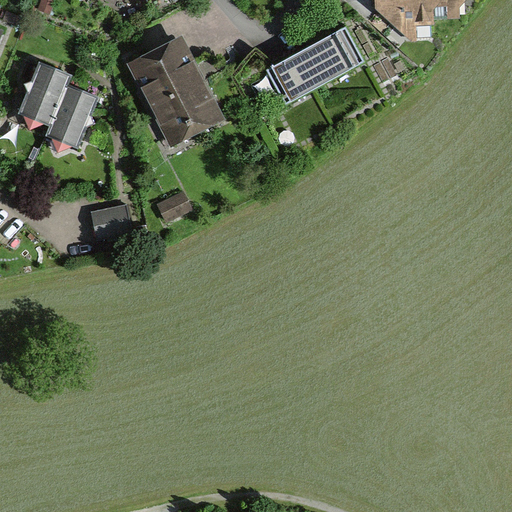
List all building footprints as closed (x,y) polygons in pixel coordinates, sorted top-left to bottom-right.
[(453,0),(364,0),(366,41),(454,38),(453,0)] [(345,24),(266,68),(285,102),(364,58),(345,24)] [(216,124),(175,45),(127,69),(169,149),(216,124)] [(30,65),(9,115),(42,128),(63,79),(30,65)] [(93,98),(64,87),(41,142),(70,154),(93,98)] [(193,208),(183,189),(158,202),(167,221),(193,208)] [(92,208),(97,238),(133,231),(127,201),(92,208)]
